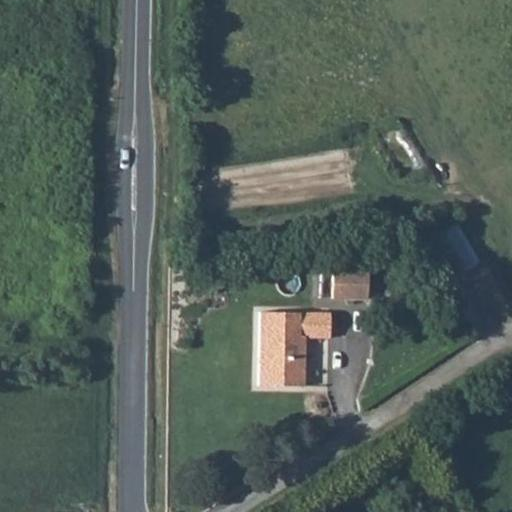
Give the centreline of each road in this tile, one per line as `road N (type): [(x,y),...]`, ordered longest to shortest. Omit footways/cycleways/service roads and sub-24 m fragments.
road 1 (secondary): [(132,511),(138,0)]
road 2 (unclassified): [(232,511),(511,338)]
road 3 (track): [(0,351),(135,324)]
